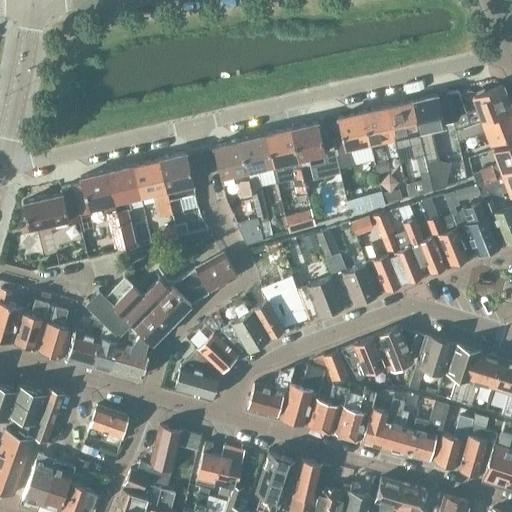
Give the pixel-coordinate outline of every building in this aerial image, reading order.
[(454,129),(510,108),(501,84),(484,90),(483,88),(476,91),(477,93),(473,94),(478,106),(466,111),(457,88),(445,90),(454,129)] [(412,99),(424,154),(428,170),(432,189),(444,186),(450,163),(438,160),(431,131),(442,129),(441,125),(444,124),(437,93),(412,99)] [(412,99),(387,104),(394,136),(397,147),(410,144),(413,156),(415,156),(424,154),(412,99)] [(394,136),(387,104),(362,110),(369,141),(371,149),(374,163),(376,172),(389,169),(383,138),(394,136)] [(511,113),(510,108),(454,129),(457,139),(486,129),(491,142),(511,133),(511,113)] [(369,141),(362,110),(337,116),(341,135),(331,138),(338,167),(352,164),(348,146),(369,141)] [(291,127),(298,158),(324,152),(317,120),(291,127)] [(291,127),(265,133),(272,164),(285,161),(288,170),(290,170),(295,192),(305,190),(303,180),(300,166),(298,158),(291,127)] [(265,133),(239,139),(246,170),(248,178),(251,193),(261,190),(260,185),(276,181),(272,164),(265,133)] [(251,193),(248,178),(246,170),(239,139),(213,145),(220,176),(233,173),(235,182),(238,181),(241,195),(251,193)] [(498,162),(472,172),(475,181),(482,178),(511,166),(511,140),(493,147),(498,162)] [(168,198),(170,209),(171,212),(181,210),(178,196),(195,192),(185,151),(159,157),(168,198)] [(415,156),(418,173),(428,170),(424,154),(415,156)] [(168,198),(159,157),(133,163),(140,195),(153,191),(158,212),(170,209),(168,198)] [(140,195),(133,163),(107,169),(116,210),(125,247),(134,245),(126,208),(130,207),(128,197),(140,195)] [(300,166),(303,180),(313,178),(310,164),(300,166)] [(511,166),(482,178),(487,190),(493,192),(491,198),(509,191),(510,194),(511,193),(511,166)] [(82,182),(71,184),(78,214),(89,211),(88,207),(101,204),(103,214),(106,213),(114,250),(125,247),(116,210),(107,169),(80,176),(82,182)] [(482,178),(475,181),(476,182),(480,192),(482,198),(500,242),(511,237),(511,204),(511,203),(495,210),(491,198),(493,192),(487,190),(482,178)] [(453,189),(457,199),(480,192),(476,182),(453,189)] [(78,214),(71,184),(60,187),(61,192),(23,201),(29,227),(67,218),(68,223),(79,221),(77,214),(78,214)] [(399,187),(381,191),(384,201),(401,197),(399,187)] [(453,189),(443,192),(451,212),(456,210),(454,204),(458,202),(457,199),(453,189)] [(456,225),(468,255),(487,248),(488,250),(497,247),(496,244),(500,242),(482,198),(461,207),(462,208),(456,210),(451,212),(456,225)] [(263,199),(254,202),(257,217),(262,238),(272,235),(267,216),(263,199)] [(445,264),(433,234),(422,238),(409,203),(398,207),(411,243),(424,272),(445,264)] [(383,240),(388,252),(401,281),(424,272),(411,243),(398,248),(393,236),(395,235),(385,209),(372,213),(383,240)] [(284,215),(288,231),(304,226),(299,210),(284,215)] [(373,227),(368,214),(351,221),(355,234),(373,227)] [(427,218),(427,219),(433,234),(445,264),(468,255),(456,225),(443,230),(438,216),(437,214),(427,218)] [(262,238),(257,217),(236,222),(246,242),(262,238)] [(178,222),(174,222),(177,235),(188,233),(185,220),(178,222)] [(158,227),(161,239),(177,235),(174,222),(158,227)] [(327,227),(315,232),(325,257),(332,274),(333,273),(344,302),(365,295),(368,296),(374,294),(375,291),(378,290),(365,261),(345,269),(338,252),(327,227)] [(318,245),(314,234),(301,239),(305,250),(318,245)] [(183,274),(202,293),(236,273),(223,250),(194,266),(183,274)] [(388,252),(365,261),(378,290),(401,281),(388,252)] [(291,272),(259,285),(283,326),(308,316),(297,287),(291,272)] [(124,274),(104,294),(130,320),(131,321),(150,340),(151,340),(190,300),(202,293),(183,274),(169,283),(168,285),(157,274),(141,291),(124,274)] [(332,274),(297,287),(308,316),(343,303),(332,274)] [(259,285),(251,290),(259,302),(252,306),(268,334),(283,326),(259,285)] [(0,336),(11,340),(20,309),(19,309),(20,305),(19,305),(12,303),(7,301),(10,289),(0,286),(0,336)] [(130,320),(104,294),(98,288),(85,301),(104,319),(117,332),(119,330),(129,321),(130,320)] [(41,290),(39,296),(48,299),(49,292),(41,290)] [(13,340),(34,346),(47,302),(48,302),(48,300),(34,296),(30,312),(20,309),(11,340),(13,340)] [(60,354),(69,325),(62,323),(66,307),(48,302),(47,302),(34,346),(60,354)] [(218,309),(210,315),(220,325),(243,348),(246,347),(268,334),(252,306),(223,323),(218,309)] [(213,330),(197,347),(220,369),(237,352),(242,348),(243,348),(241,346),(220,325),(210,315),(202,320),(213,330)] [(98,333),(90,362),(109,367),(117,338),(118,335),(119,330),(117,332),(104,319),(100,333),(98,333)] [(117,338),(109,367),(140,376),(151,340),(150,340),(131,321),(130,320),(129,321),(124,336),(118,335),(117,338)] [(373,334),(384,364),(386,370),(413,360),(409,350),(415,330),(399,325),(399,324),(373,334)] [(69,325),(60,354),(62,354),(66,355),(68,351),(75,353),(74,357),(90,362),(98,333),(75,327),(75,326),(69,325)] [(443,370),(452,341),(425,333),(409,384),(417,387),(423,366),(442,372),(443,370)] [(384,364),(373,334),(353,341),(341,346),(356,375),(360,373),(384,364)] [(479,350),(452,341),(443,370),(457,374),(450,397),(463,401),(479,350)] [(220,370),(220,369),(197,347),(181,362),(174,386),(211,396),(219,369),(220,370)] [(337,348),(322,353),(326,364),(327,366),(331,378),(346,372),(337,348)] [(479,350),(463,401),(471,403),(477,380),(494,386),(503,357),(479,350)] [(322,353),(312,357),(315,364),(320,366),(326,364),(322,353)] [(511,359),(503,357),(494,386),(509,390),(506,400),(511,402),(511,359)] [(289,380),(279,414),(303,421),(311,394),(315,395),(316,392),(317,388),(323,367),(320,366),(315,364),(307,362),(301,383),(289,380)] [(246,405),(279,414),(289,380),(294,364),(279,369),(274,387),(253,382),(246,405)] [(339,402),(342,403),(347,385),(332,381),(327,398),(315,395),(307,422),(331,429),(339,402)] [(16,388),(0,382),(0,416),(6,419),(8,413),(16,388)] [(17,382),(16,388),(8,413),(22,418),(18,429),(30,433),(44,392),(17,382)] [(47,386),(31,434),(32,434),(46,439),(54,442),(61,422),(53,419),(62,391),(47,386)] [(358,407),(342,403),(334,430),(358,437),(366,409),(369,410),(371,404),(375,389),(363,386),(358,407)] [(369,410),(361,438),(384,444),(394,410),(399,411),(401,407),(403,400),(405,391),(394,389),(388,409),(371,404),(369,410)] [(406,390),(403,400),(415,403),(418,393),(406,390)] [(413,426),(406,450),(428,457),(434,436),(438,437),(440,430),(448,403),(434,399),(429,419),(415,416),(413,426)] [(509,413),(511,404),(511,403),(504,401),(501,411),(509,413)] [(126,413),(96,403),(86,431),(116,441),(126,413)] [(394,410),(384,444),(406,450),(413,426),(403,423),(407,409),(401,407),(399,411),(394,410)] [(361,438),(369,410),(366,409),(358,437),(361,438)] [(438,437),(432,458),(434,459),(433,462),(444,465),(445,462),(457,465),(465,437),(469,421),(470,417),(460,414),(455,434),(440,430),(438,437)] [(469,421),(465,437),(457,465),(478,471),(487,440),(492,441),(493,438),(494,438),(497,429),(469,421)] [(148,474),(145,480),(148,481),(151,482),(160,485),(166,487),(176,443),(180,428),(159,423),(151,457),(150,461),(151,462),(148,474)] [(0,440),(0,489),(11,494),(27,451),(13,446),(18,432),(5,427),(0,440)] [(180,428),(176,443),(196,448),(199,438),(201,433),(180,428)] [(492,441),(482,472),(511,482),(511,443),(497,439),(494,438),(493,438),(492,441)] [(214,479),(220,452),(219,452),(218,453),(210,451),(212,441),(204,439),(195,479),(212,483),(214,479)] [(83,443),(81,449),(90,453),(92,446),(83,443)] [(220,452),(214,479),(215,480),(221,481),(232,484),(232,482),(235,482),(242,459),(242,458),(241,458),(244,448),(222,443),(220,452)] [(268,450),(267,452),(248,511),(277,511),(295,459),(268,450)] [(39,502),(55,457),(37,451),(35,457),(34,457),(21,496),(39,502)] [(73,463),(72,467),(84,473),(85,470),(88,460),(79,457),(76,456),(73,463)] [(73,463),(55,457),(39,502),(57,508),(72,467),(73,463)] [(314,491),(321,462),(300,457),(292,493),(309,497),(311,490),(314,491)] [(151,462),(150,461),(147,461),(147,462),(139,459),(135,469),(130,467),(123,482),(147,492),(151,482),(148,481),(145,480),(148,474),(151,462)] [(317,492),(315,499),(312,511),(325,511),(332,488),(324,486),(328,464),(321,462),(314,491),(317,492)] [(391,511),(394,511),(402,482),(380,476),(372,507),(391,511)] [(89,511),(98,491),(70,479),(59,509),(66,511),(89,511)] [(221,481),(217,495),(227,498),(230,488),(232,484),(221,481)] [(350,481),(349,484),(342,511),(365,511),(370,493),(357,490),(359,483),(350,481)] [(121,504),(118,511),(141,511),(148,492),(147,492),(123,482),(117,502),(121,504)] [(148,492),(141,511),(160,511),(161,509),(155,507),(160,485),(151,482),(147,492),(148,492)] [(223,511),(245,511),(247,506),(237,503),(243,485),(235,482),(232,482),(232,484),(230,488),(227,498),(224,506),(225,507),(223,511)] [(394,511),(418,511),(425,488),(402,482),(395,509),(394,511)] [(342,490),(332,488),(325,511),(342,511),(349,484),(343,483),(342,490)] [(197,492),(207,495),(209,487),(199,484),(197,492)] [(161,509),(160,511),(178,511),(168,509),(174,489),(166,487),(160,485),(155,507),(161,509)] [(309,497),(292,493),(287,511),(310,511),(314,499),(315,499),(317,492),(314,491),(311,490),(309,497)] [(465,511),(469,500),(443,493),(440,507),(434,505),(431,511),(465,511)] [(180,511),(201,511),(204,503),(195,500),(192,509),(183,506),(180,511)] [(204,503),(201,511),(211,511),(214,506),(204,503)]
